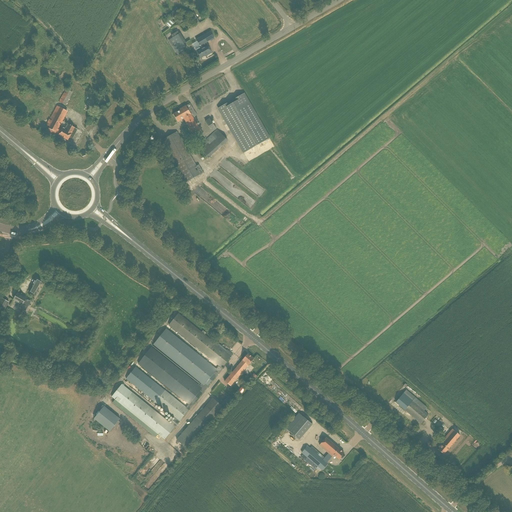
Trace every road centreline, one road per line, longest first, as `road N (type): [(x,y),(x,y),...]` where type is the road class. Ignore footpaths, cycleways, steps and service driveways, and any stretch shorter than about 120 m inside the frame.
road 1 (track): [(448,58),(257,222),(201,179)]
road 2 (unclassified): [(263,324),(119,192),(117,163),(107,155)]
road 3 (tertiary): [(107,155),(148,112),(292,27)]
road 4 (primary): [(251,335),(120,230)]
road 5 (primary): [(363,433),(251,335)]
road 6 (unclassified): [(376,418),(263,324)]
